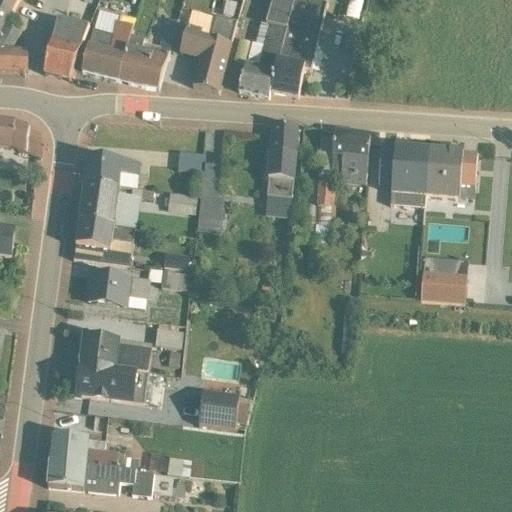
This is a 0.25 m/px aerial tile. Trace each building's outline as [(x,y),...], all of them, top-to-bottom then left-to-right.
[(0,0),(0,10),(11,17),(20,0),(0,0)] [(268,104),(295,0),(273,0),(266,28),(260,27),(255,47),(251,46),(238,95),(268,104)] [(311,75),(327,7),(300,0),(295,0),(270,98),(297,103),(299,96),(303,75),(310,76),(311,75)] [(0,36),(11,17),(0,10),(0,36)] [(131,40),(118,86),(144,92),(157,94),(177,25),(166,22),(158,51),(143,47),(144,43),(131,40)] [(59,24),(43,78),(68,84),(89,32),(59,24)] [(118,86),(133,31),(116,26),(112,39),(93,34),(81,76),(118,86)] [(201,40),(201,35),(187,31),(179,59),(198,64),(192,91),(217,98),(232,49),(230,49),(234,33),(215,28),(210,43),(201,40)] [(20,39),(6,30),(0,40),(0,75),(26,78),(28,56),(13,54),(20,39)] [(12,152),(40,163),(41,149),(37,136),(15,127),(0,125),(0,153),(11,155),(11,154),(12,152)] [(296,131),(272,129),(270,157),(268,157),(265,182),(267,183),(266,200),(290,202),(296,131)] [(364,207),(369,141),(334,136),(334,142),(320,141),(317,176),(331,176),(341,178),(339,187),(349,188),(347,205),(348,205),(348,218),(357,219),(358,207),(364,207)] [(390,210),(423,213),(428,153),(381,149),(377,190),(391,192),(390,210)] [(474,192),(477,159),(476,159),(462,158),(462,156),(428,153),(424,202),(459,205),(460,191),(474,192)] [(179,157),(177,174),(201,176),(203,159),(179,157)] [(138,166),(86,162),(84,189),(135,194),(136,194),(138,166)] [(330,185),(331,176),(317,176),(316,184),(305,183),(300,240),(301,241),(317,242),(316,251),(331,252),(334,212),(333,211),(335,186),(330,185)] [(84,189),(79,225),(133,234),(139,202),(152,203),(153,196),(132,194),(131,199),(117,198),(118,192),(84,189)] [(195,200),(169,197),(167,216),(193,219),(195,200)] [(222,202),(201,199),(197,234),(218,236),(222,202)] [(292,203),(266,200),(264,220),(290,223),(292,203)] [(79,225),(73,265),(107,268),(111,246),(127,249),(128,246),(132,247),(133,234),(79,225)] [(0,262),(10,262),(13,234),(0,231),(0,262)] [(189,262),(165,259),(164,273),(187,276),(189,262)] [(424,262),(422,307),(467,308),(468,264),(424,262)] [(89,292),(86,308),(127,313),(127,312),(144,313),(145,304),(148,304),(150,286),(161,287),(161,292),(186,295),(188,278),(149,274),(148,284),(147,285),(131,283),(130,282),(89,276),(87,292),(89,292)] [(182,337),(157,334),(154,350),(180,353),(182,337)] [(82,340),(78,368),(147,377),(151,349),(82,340)] [(78,368),(74,401),(111,406),(113,396),(144,400),(147,377),(78,368)] [(239,401),(202,396),(197,430),(233,435),(234,434),(245,435),(252,405),(238,404),(239,401)] [(50,466),(137,476),(138,463),(124,461),(124,458),(123,458),(104,456),(105,446),(52,441),(50,466)] [(150,457),(147,477),(197,482),(199,468),(194,468),(194,466),(169,463),(169,465),(150,457)] [(50,466),(47,491),(117,499),(118,488),(132,489),(132,500),(150,501),(153,478),(50,466)]
